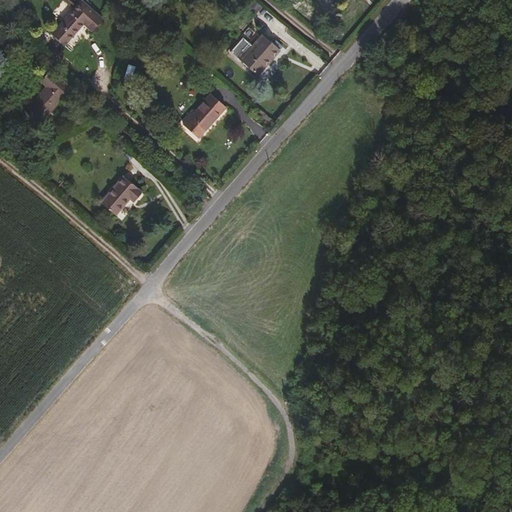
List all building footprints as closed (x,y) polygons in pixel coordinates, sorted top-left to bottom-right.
[(100,19),(79,1),(49,35),(61,47),(80,24),(88,32),(100,19)] [(239,39),(227,52),(254,76),(275,53),(257,37),(248,47),(239,39)] [(476,60),(483,52),(466,37),(458,46),(476,60)] [(35,127),(57,100),(61,100),(69,91),(48,72),(38,83),(44,88),(20,113),(35,127)] [(206,94),(178,125),(193,139),(221,108),(206,94)] [(27,162),(38,156),(34,148),(23,153),(27,162)] [(122,171),(94,202),(111,216),(125,200),(129,204),(142,189),(122,171)] [(285,506),(293,495),(285,489),(277,500),(285,506)]
